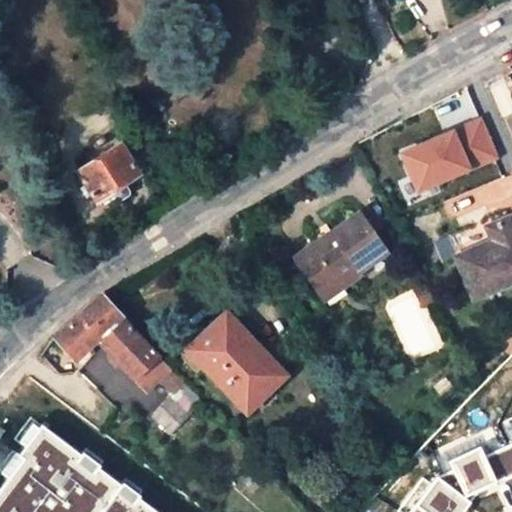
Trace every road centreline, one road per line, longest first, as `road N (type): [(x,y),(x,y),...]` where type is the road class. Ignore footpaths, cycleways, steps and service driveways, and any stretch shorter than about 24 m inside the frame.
road 1 (tertiary): [(511,24),(93,272),(0,355)]
road 2 (unknown): [(0,361),(101,456),(176,511)]
